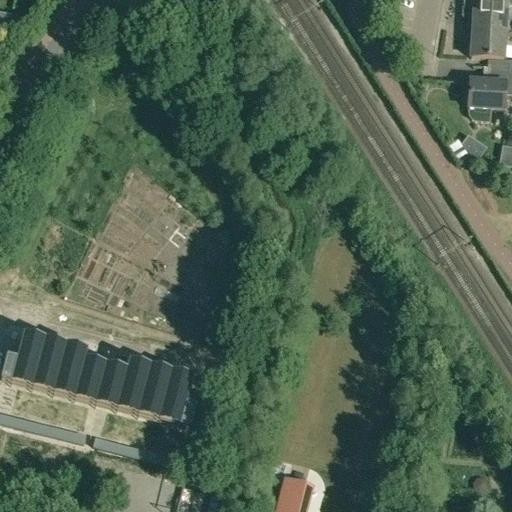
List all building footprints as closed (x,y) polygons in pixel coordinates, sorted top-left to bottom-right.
[(511,0),(493,0),(493,6),(474,5),(473,33),(504,35),(506,8),(511,8),(511,0)] [(0,14),(0,31),(6,32),(8,16),(0,14)] [(503,63),(503,62),(504,35),(473,33),(471,62),(503,63)] [(511,62),(504,62),(503,77),(511,77),(511,62)] [(489,124),(489,113),(502,114),(503,99),(511,99),(511,77),(503,77),(503,87),(469,86),(467,112),(468,112),(468,117),(471,122),(474,124),(489,124)] [(477,163),(485,151),(467,139),(460,149),(468,161),(477,163)] [(511,149),(502,148),(499,167),(511,169),(511,149)] [(11,379),(32,385),(43,345),(22,339),(11,379)] [(54,390),(65,350),(43,345),(32,385),(54,390)] [(65,350),(54,390),(75,396),(83,365),(86,356),(65,350)] [(83,365),(75,396),(96,402),(104,370),(83,365)] [(125,376),(117,407),(138,413),(149,372),(128,367),(125,376)] [(215,368),(190,461),(198,463),(199,463),(224,370),(223,370),(215,368)] [(117,407),(125,376),(104,370),(96,402),(117,407)] [(170,378),(149,372),(138,413),(159,418),(170,378)] [(170,378),(159,418),(180,424),(191,384),(170,378)] [(0,426),(83,448),(84,447),(85,440),(0,417),(0,426)] [(94,442),(92,451),(93,451),(178,473),(179,472),(181,465),(94,442)] [(286,481),(278,511),(298,511),(305,485),(286,481)]
